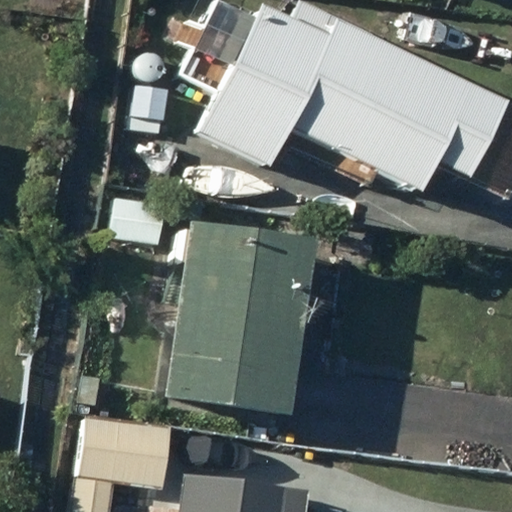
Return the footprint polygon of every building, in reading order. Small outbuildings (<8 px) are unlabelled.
[(282,138),(325,159),(319,171),(361,191),(366,181),(418,207),(470,99),(333,32),(282,138)] [(178,271),(160,412),(286,429),(309,254),(171,236),(167,270),(178,271)] [(79,382),(76,407),(95,409),(97,384),(79,382)] [(106,383),(101,414),(143,420),(148,389),(106,383)] [(81,424),(67,511),(107,511),(111,487),(161,495),(170,437),(81,424)] [(301,511),(303,496),(181,481),(177,511),(301,511)]
